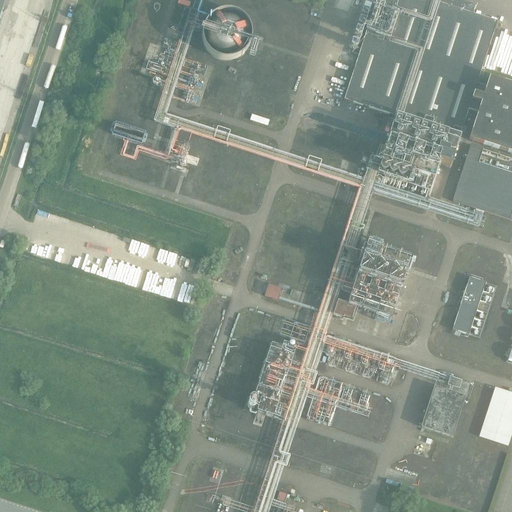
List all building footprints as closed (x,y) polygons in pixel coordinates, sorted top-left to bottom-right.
[(376,0),(374,7),(344,100),(459,137),(468,109),(478,112),(469,140),(511,154),(511,85),(489,78),(486,87),(476,84),(497,22),(473,15),(476,7),(455,0),(376,0)] [(252,36),(252,35),(251,30),(250,25),(247,21),(244,17),(239,13),(235,11),(231,10),(226,9),(221,10),(216,11),(211,13),(207,17),(204,20),(201,25),(200,30),(199,35),(200,40),(201,45),(204,50),(207,54),(210,57),(215,60),(220,61),(225,62),(230,61),(235,60),(239,58),(243,55),(246,51),(250,46),(251,41),(252,36)] [(511,22),(510,21),(502,45),(511,48),(511,46),(511,22)] [(269,121),(251,115),(250,120),(267,126),(269,121)] [(452,201),(511,221),(511,216),(511,160),(470,147),(452,201)] [(358,165),(343,160),(339,170),(355,175),(358,165)] [(340,294),(390,309),(406,259),(356,243),(340,294)] [(171,253),(167,265),(198,275),(202,263),(171,253)] [(469,278),(452,330),(469,335),(485,283),(469,278)] [(282,289),(268,285),(264,297),(278,301),(282,289)] [(343,318),(344,317),(351,319),(355,307),(337,301),(333,315),(343,318)] [(293,345),(276,339),(270,356),(287,362),(293,345)] [(344,382),(320,375),(306,419),(330,427),(344,382)] [(278,386),(266,382),(258,406),(269,410),(278,386)] [(452,438),(465,397),(434,387),(421,428),(452,438)] [(507,447),(511,432),(511,393),(495,388),(479,437),(507,447)] [(276,500),(284,502),(287,495),(279,492),(276,500)]
